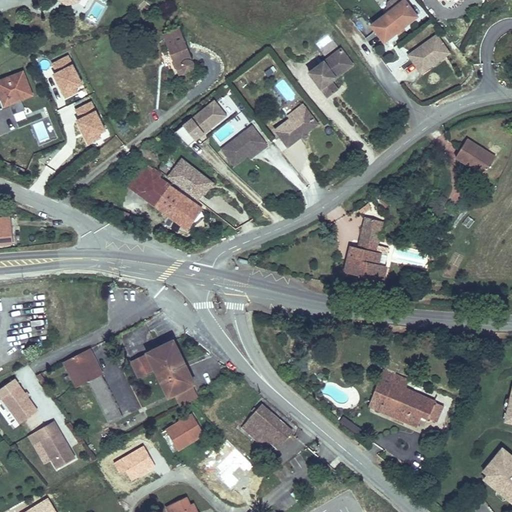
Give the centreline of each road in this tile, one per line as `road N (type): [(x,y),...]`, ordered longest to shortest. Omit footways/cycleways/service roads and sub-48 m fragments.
road 1 (unclassified): [(212,276),(223,251),(318,212),(427,123),(457,106),(511,96)]
road 2 (primary): [(511,322),(387,315),(240,283)]
road 3 (unknown): [(65,212),(214,80),(223,63)]
road 4 (primary): [(194,272),(77,258),(0,264)]
road 5 (secondary): [(271,388),(415,511)]
road 6 (secondary): [(194,272),(205,318),(271,388)]
